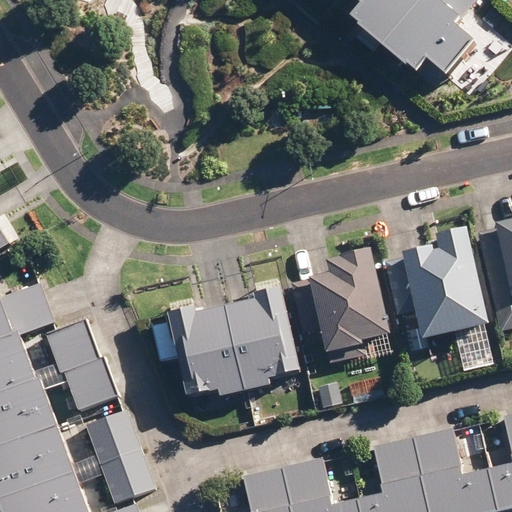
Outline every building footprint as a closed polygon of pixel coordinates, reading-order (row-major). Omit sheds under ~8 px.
[(373,0),(378,4),(366,19),(431,71),(440,60),(460,75),(483,47),(499,59),(511,43),(511,41),(499,31),(493,40),(470,21),(486,0),(373,0)] [(0,187),(0,263),(34,246),(0,187)] [(511,228),(489,233),(510,332),(511,331),(511,217),(509,218),(511,228)] [(502,321),(478,227),(447,235),(448,243),(414,252),(415,257),(393,262),(406,314),(424,309),(431,338),(502,321)] [(404,331),(379,245),(333,258),(337,273),(298,284),(313,332),(332,327),(341,355),(375,345),(373,340),(404,331)] [(0,445),(25,511),(143,511),(141,506),(124,511),(108,511),(35,338),(69,331),(49,288),(10,298),(0,273),(0,445)] [(209,304),(179,311),(200,396),(230,389),(231,394),(284,381),(283,378),(313,371),(292,285),(265,292),(266,297),(243,303),(244,306),(211,314),(209,304)] [(94,322),(55,337),(70,375),(74,374),(88,410),(127,395),(113,358),(109,360),(94,322)] [(134,409),(92,424),(121,504),(163,489),(134,409)] [(511,416),(510,417),(511,423),(511,463),(472,474),(460,426),(384,444),(395,491),(344,503),(342,495),(337,496),(328,458),(254,476),(262,511),(504,511),(511,510),(511,416)]
